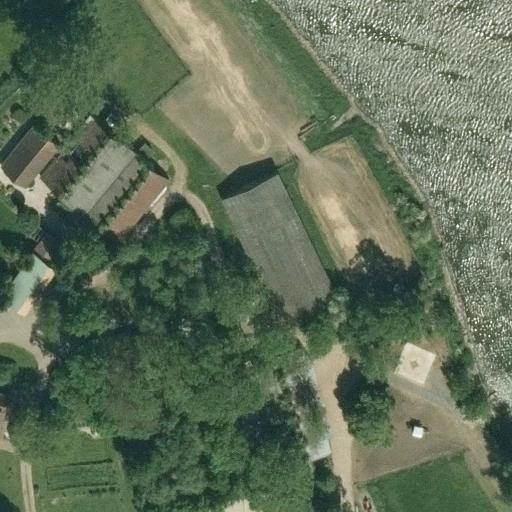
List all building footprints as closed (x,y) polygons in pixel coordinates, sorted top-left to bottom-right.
[(135,151),(110,131),(120,119),(110,111),(101,123),(90,114),(38,176),(119,243),(171,180),(144,159),(152,150),(143,142),(135,151)] [(0,165),(25,185),(59,143),(35,123),(0,165)] [(338,296),(277,169),(220,197),(281,323),(338,296)] [(31,247),(0,294),(24,311),(52,264),(31,247)] [(172,321),(112,337),(118,359),(180,341),(172,321)] [(306,350),(280,358),(311,462),(337,455),(306,350)] [(0,433),(11,395),(0,391),(0,433)] [(102,430),(98,414),(90,417),(94,432),(102,430)] [(49,486),(110,483),(109,468),(48,471),(49,486)]
